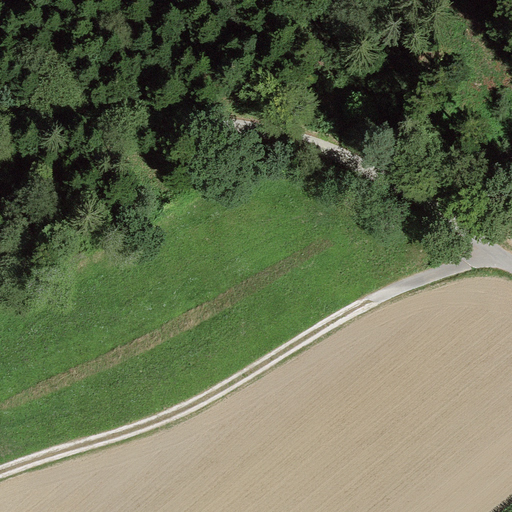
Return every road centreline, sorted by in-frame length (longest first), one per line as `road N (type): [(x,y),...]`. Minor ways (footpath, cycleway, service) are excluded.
road 1 (track): [(0,473),(171,416),(414,281),(503,263)]
road 2 (track): [(458,227),(343,158),(270,128),(193,113),(0,123)]
